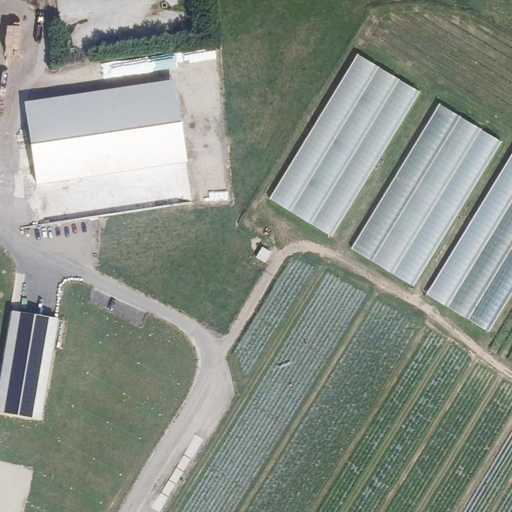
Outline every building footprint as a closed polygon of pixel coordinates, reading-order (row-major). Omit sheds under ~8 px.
[(110,60),(112,74),(187,65),(188,68),(215,65),(213,48),(110,60)] [(351,52),(271,202),(336,236),(415,86),(351,52)] [(171,81),(22,102),(34,186),(184,164),(171,81)] [(432,102),(353,252),(417,285),(497,136),(432,102)] [(511,143),(509,142),(430,299),(494,331),(511,296),(511,143)] [(207,202),(228,198),(227,193),(206,197),(207,202)] [(260,246),(254,257),(265,263),(271,252),(260,246)] [(0,365),(0,412),(42,420),(59,315),(10,307),(0,365)]
